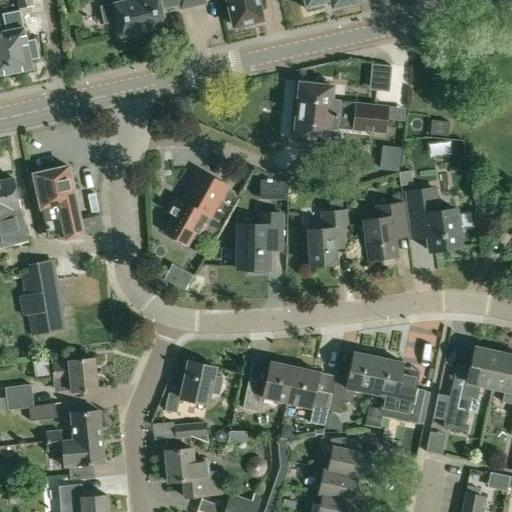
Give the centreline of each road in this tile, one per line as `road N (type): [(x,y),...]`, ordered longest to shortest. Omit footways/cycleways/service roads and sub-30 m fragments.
road 1 (secondary): [(128,90),(511,4)]
road 2 (residential): [(171,316),(276,323),(452,302),(511,313)]
road 3 (residential): [(128,90),(133,132),(116,176),(121,254),(144,303),(171,316)]
road 4 (residential): [(138,511),(131,433),(171,316)]
road 5 (secondary): [(0,119),(128,90)]
